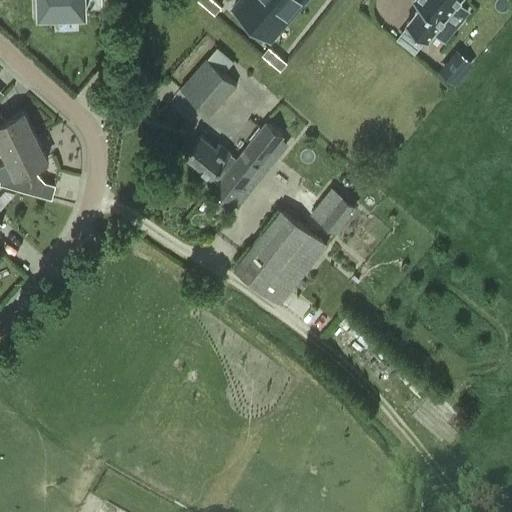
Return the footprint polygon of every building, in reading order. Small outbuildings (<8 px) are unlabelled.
[(85,0),(39,0),(40,14),(86,13),(85,0)] [(271,43),(307,0),(244,0),(235,12),(247,22),(249,20),(260,30),(259,32),(271,43)] [(414,0),(420,5),(405,23),(426,39),(457,0),(414,0)] [(473,62),(456,47),(437,69),(455,84),(473,62)] [(180,86),(211,113),(237,82),(206,56),(180,86)] [(0,112),(0,141),(4,150),(36,135),(25,111),(8,119),(0,112)] [(273,155),(287,138),(267,121),(237,158),(219,143),(216,146),(201,133),(185,153),(217,180),(213,185),(230,199),(269,152),(273,155)] [(36,135),(4,150),(9,161),(0,165),(0,178),(0,179),(0,182),(32,192),(36,178),(31,167),(48,159),(36,135)] [(336,232),(353,201),(324,186),(308,217),(336,232)] [(280,303),(328,243),(301,222),(281,207),(233,266),(280,303)]
